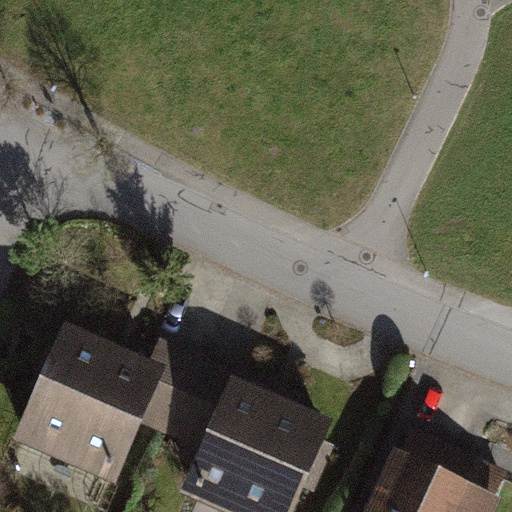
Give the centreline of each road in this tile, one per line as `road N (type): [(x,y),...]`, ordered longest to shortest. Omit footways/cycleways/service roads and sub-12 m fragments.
road 1 (residential): [(14,153),(352,293)]
road 2 (residential): [(352,293),(471,30),(476,0)]
road 3 (residential): [(352,293),(511,357)]
